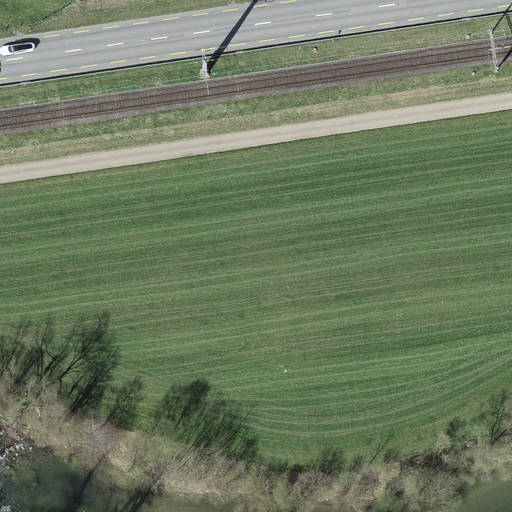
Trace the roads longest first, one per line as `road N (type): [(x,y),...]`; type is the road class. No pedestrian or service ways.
road 1 (unclassified): [(0,176),(511,101)]
road 2 (primary): [(0,61),(419,0)]
